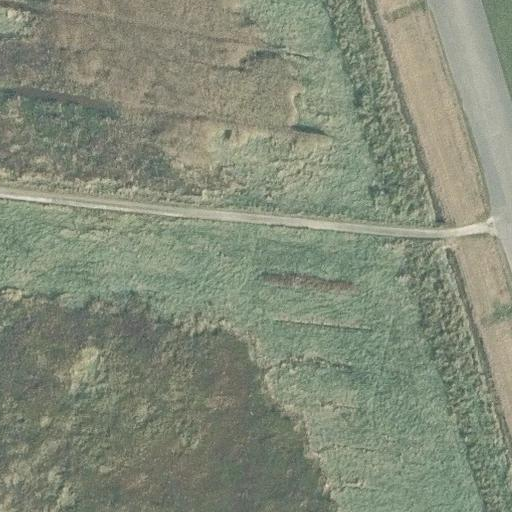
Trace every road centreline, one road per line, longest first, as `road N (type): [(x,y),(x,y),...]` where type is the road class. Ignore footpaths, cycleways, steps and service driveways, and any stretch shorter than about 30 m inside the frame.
road 1 (track): [(511,221),(420,237),(0,192)]
road 2 (track): [(476,0),(511,119)]
